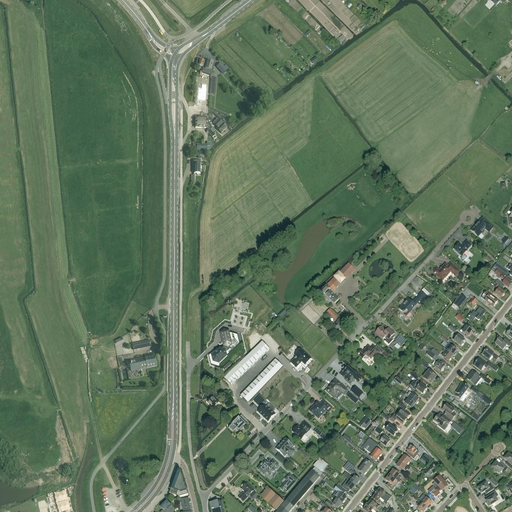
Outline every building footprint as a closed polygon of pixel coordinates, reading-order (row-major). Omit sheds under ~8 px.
[(204,61),(205,61),(197,59),(196,65),(200,66),(200,67),(202,67),(202,66),(203,67),(203,65),(204,61)] [(202,72),(202,73),(206,74),(210,76),(211,76),(211,75),(210,75),(211,71),(212,68),(213,68),(214,64),(213,63),(207,61),(206,61),(206,62),(204,61),(203,67),(202,72)] [(224,67),(220,63),(216,67),(223,74),(229,69),(226,66),(224,67)] [(227,128),(218,120),(216,122),(215,121),(213,124),(216,127),(215,129),(221,134),(227,128)] [(195,122),(195,128),(207,128),(207,131),(214,140),(217,138),(210,130),(210,123),(195,122)] [(482,218),(479,221),(476,225),(477,225),(475,227),(474,227),(471,231),(477,237),(481,233),(482,234),(483,233),(484,232),(484,231),(483,230),(485,229),(489,233),(493,228),(482,218)] [(506,246),(510,242),(506,238),(502,242),(506,246)] [(454,249),(462,257),(467,251),(466,251),(471,246),(466,241),(463,244),(464,245),(462,247),(459,244),(454,249)] [(354,269),(348,264),(339,273),(339,272),(334,277),(334,278),(330,282),(335,288),(340,283),(340,284),(345,279),(345,278),(354,269)] [(445,277),(450,272),(455,276),(459,272),(454,267),(451,270),(445,264),(439,271),(437,270),(435,270),(433,271),(434,273),(441,280),(444,276),(445,277)] [(507,273),(498,266),(496,268),(501,272),(505,276),(507,273)] [(511,284),(506,279),(507,277),(498,270),(494,274),(504,282),(502,284),(497,280),(495,283),(502,288),(504,286),(508,289),(510,286),(510,287),(511,285),(511,284)] [(504,294),(498,289),(499,287),(498,286),(496,284),(494,287),(496,289),(494,290),(496,292),(494,294),(500,298),(504,294)] [(326,286),(320,292),(322,295),(324,294),(325,294),(329,291),(328,290),(328,289),(326,286)] [(338,300),(329,290),(329,291),(325,294),(325,295),(334,304),(338,300)] [(497,302),(491,297),(492,295),(486,291),(481,298),(493,308),(497,302)] [(412,303),(408,299),(398,309),(406,316),(417,303),(419,305),(427,297),(422,292),(412,303)] [(458,308),(466,299),(461,295),(454,304),(458,308)] [(469,297),(472,300),(468,304),(473,307),(478,301),(477,301),(470,296),(469,297)] [(466,319),(471,323),(474,318),(478,321),(485,312),(479,308),(475,313),(474,312),(471,315),(470,314),(466,319)] [(326,313),(335,321),(339,317),(330,309),(326,313)] [(338,321),(331,328),(336,333),(343,326),(341,324),(342,322),(339,319),(337,321),(338,321)] [(468,337),(468,336),(469,337),(470,334),(472,331),(466,326),(466,327),(465,326),(463,328),(465,328),(462,332),(468,337)] [(394,337),(393,336),(394,334),(388,328),(385,331),(381,327),(375,333),(382,340),(385,337),(387,339),(383,342),(387,346),(393,340),(393,339),(394,337)] [(216,349),(212,352),(208,356),(211,365),(220,368),(219,365),(228,358),(227,356),(240,345),(237,336),(229,333),(229,332),(224,331),(221,334),(224,346),(224,347),(221,350),(216,349)] [(460,346),(461,346),(463,344),(462,343),(464,341),(455,333),(453,337),(454,338),(452,340),(460,346)] [(449,341),(443,335),(440,339),(446,344),(449,341)] [(511,345),(504,339),(502,342),(499,339),(494,344),(502,350),(503,348),(505,348),(506,346),(509,348),(511,345)] [(151,347),(150,340),(132,344),(133,351),(151,347)] [(229,373),(236,380),(269,349),(262,342),(229,373)] [(443,349),(444,350),(446,351),(452,356),(453,356),(454,356),(456,354),(455,353),(457,351),(447,344),(443,349)] [(365,359),(366,359),(367,359),(368,359),(369,358),(370,359),(375,354),(377,356),(380,352),(373,346),(370,348),(368,346),(363,352),(361,350),(359,351),(357,352),(357,354),(362,359),(363,358),(364,359),(365,359)] [(495,356),(493,354),(494,354),(486,348),(481,355),(489,360),(491,357),(493,358),(493,359),(496,361),(498,358),(495,356)] [(290,363),(295,368),(301,362),(305,365),(311,359),(300,349),(295,356),(296,357),(290,363)] [(437,357),(431,352),(429,350),(426,355),(437,363),(434,367),(440,372),(444,366),(442,365),(444,362),(438,357),(437,357)] [(452,356),(446,351),(444,350),(442,352),(445,354),(442,357),(448,362),(452,356)] [(154,356),(144,358),(134,360),(134,359),(130,359),(130,361),(131,363),(130,363),(130,365),(131,365),(132,366),(130,368),(131,371),(134,371),(135,370),(138,373),(140,370),(156,366),(154,356)] [(488,362),(486,365),(486,364),(478,359),(473,365),(480,371),(484,367),(486,369),(488,366),(496,372),(498,370),(488,362)] [(248,403),(282,367),(275,360),(240,396),(248,403)] [(429,366),(423,361),(420,364),(426,369),(429,366)] [(344,380),(347,383),(348,382),(352,378),(355,380),(358,383),(361,379),(347,367),(340,375),(345,380),(344,380)] [(432,373),(429,370),(422,378),(431,385),(434,382),(433,381),(436,377),(431,374),(432,373)] [(290,371),(282,379),(284,380),(281,383),(289,392),(293,388),(292,387),(299,381),(290,371)] [(472,371),(466,379),(473,385),(475,386),(478,381),(481,378),(472,371)] [(396,377),(394,380),(395,381),(400,385),(402,382),(396,377)] [(335,381),(332,384),(330,387),(329,387),(327,389),(327,390),(326,391),(330,394),(330,395),(332,397),(333,397),(334,398),(340,391),(344,394),(347,391),(335,381)] [(416,383),(412,388),(415,391),(416,390),(422,395),(427,389),(419,383),(417,381),(416,383)] [(455,393),(458,395),(456,397),(459,399),(468,388),(463,384),(455,393)] [(358,398),(363,394),(355,387),(351,392),(358,398)] [(477,395),(477,394),(479,392),(473,387),(470,390),(477,395)] [(402,391),(401,393),(404,395),(408,399),(415,404),(416,404),(417,403),(417,402),(419,400),(412,395),(413,394),(409,392),(407,395),(405,394),(405,393),(402,391)] [(219,402),(217,400),(219,398),(221,396),(217,392),(213,396),(207,402),(211,406),(212,407),(213,408),(214,407),(216,409),(220,405),(218,402),(219,402)] [(347,396),(354,402),(356,399),(349,393),(347,396)] [(275,415),(272,412),(275,410),(271,407),(269,409),(263,403),(265,400),(260,395),(254,402),(259,407),(260,406),(262,408),(257,412),(257,413),(257,412),(268,422),(268,423),(275,415),(275,414),(275,415)] [(484,396),(481,400),(489,406),(492,402),(484,396)] [(415,404),(408,399),(405,404),(411,409),(415,404)] [(318,419),(321,416),(321,415),(325,410),(328,413),(331,409),(324,403),(321,406),(317,403),(314,406),(313,407),(309,411),(315,416),(314,416),(318,419)] [(398,414),(406,420),(410,415),(404,411),(406,408),(399,403),(397,405),(399,407),(398,409),(401,411),(398,414)] [(445,417),(451,422),(456,416),(452,413),(454,411),(446,405),(442,410),(447,414),(445,417)] [(389,419),(387,417),(383,413),(381,416),(387,421),(389,419)] [(389,415),(387,417),(389,419),(394,422),(396,420),(402,425),(406,420),(398,414),(396,417),(394,415),(392,417),(389,415)] [(241,428),(248,422),(241,415),(228,428),(237,438),(244,431),(241,428)] [(451,422),(445,417),(443,420),(438,416),(434,421),(439,425),(438,426),(443,430),(446,427),(447,427),(451,422)] [(366,417),(359,425),(363,428),(370,421),(366,417)] [(301,426),(300,428),(298,426),(296,427),(295,427),(293,429),(294,430),(292,432),(301,439),(306,433),(311,428),(304,422),(301,426)] [(398,432),(389,425),(385,431),(393,437),(398,432)] [(319,437),(322,434),(316,429),(313,432),(319,437)] [(363,441),(366,437),(361,433),(357,438),(363,441)] [(379,436),(376,440),(386,447),(390,441),(384,437),(382,439),(379,436)] [(295,451),(292,449),(294,447),(291,444),(291,443),(289,441),(289,442),(285,438),(285,439),(276,449),(275,449),(284,457),(287,455),(289,458),(295,451)] [(371,454),(369,457),(375,462),(382,453),(376,448),(378,446),(370,439),(363,448),(371,454)] [(407,451),(405,453),(413,459),(419,453),(417,451),(410,446),(409,448),(408,448),(407,449),(407,450),(407,451)] [(432,461),(425,455),(422,458),(429,464),(432,461)] [(404,456),(400,461),(406,466),(410,460),(404,456)] [(321,472),(327,464),(318,458),(312,466),(321,472)] [(269,476),(275,470),(274,470),(278,465),(273,461),(269,465),(265,461),(257,469),(264,475),(266,473),(269,476)] [(366,461),(358,471),(364,475),(372,465),(366,461)] [(402,471),(403,469),(405,471),(407,469),(412,474),(414,471),(415,472),(417,471),(410,465),(408,467),(406,466),(400,461),(396,466),(402,471)] [(348,462),(346,465),(353,471),(353,470),(355,468),(348,462)] [(499,474),(502,471),(504,473),(507,469),(502,464),(500,466),(496,462),(491,467),(494,470),(493,470),(496,473),(497,473),(499,474)] [(353,471),(346,465),(343,468),(353,476),(355,473),(353,471)] [(423,473),(428,479),(436,473),(432,468),(429,470),(427,469),(423,473)] [(393,470),(389,475),(395,480),(398,482),(399,482),(400,481),(399,480),(400,478),(398,476),(399,475),(393,470)] [(312,471),(286,501),(284,502),(268,488),(260,497),(277,511),(276,511),(289,511),(296,505),(298,507),(299,505),(299,501),(320,477),(312,471)] [(173,488),(171,494),(169,494),(176,497),(178,497),(178,498),(177,498),(188,495),(186,495),(184,488),(186,488),(185,488),(184,485),(185,485),(184,485),(181,475),(179,474),(175,484),(173,484),(174,484),(173,487),(172,487),(173,488)] [(296,481),(289,475),(285,480),(287,481),(280,489),(285,493),(296,481)] [(354,476),(353,478),(348,475),(346,478),(347,479),(348,480),(355,486),(359,481),(354,476)] [(389,475),(385,480),(390,484),(388,486),(392,490),(396,484),(398,482),(395,480),(389,475)] [(433,486),(427,491),(429,493),(431,492),(443,482),(439,477),(433,481),(434,483),(432,485),(433,486)] [(347,479),(341,487),(348,492),(350,490),(351,491),(352,490),(353,490),(355,488),(354,488),(355,486),(350,482),(348,480),(347,479)] [(443,482),(431,492),(433,494),(437,490),(439,492),(441,490),(442,491),(447,486),(443,482)] [(477,489),(476,489),(478,492),(479,492),(481,494),(486,491),(487,494),(493,489),(491,485),(488,487),(486,483),(484,484),(483,483),(479,485),(480,486),(477,488),(477,489)] [(246,485),(245,484),(243,484),(242,486),(242,487),(243,488),(242,489),(244,492),(238,498),(243,502),(254,491),(247,484),(246,485)] [(415,485),(410,491),(414,494),(419,489),(415,485)] [(345,492),(343,490),(337,486),(334,490),(336,492),(333,496),(336,499),(342,503),(346,498),(343,495),(345,492)] [(378,489),(375,494),(381,498),(387,503),(387,502),(391,497),(387,495),(381,491),(380,491),(378,489)] [(485,501),(487,504),(486,504),(488,507),(489,507),(498,501),(495,498),(498,496),(495,491),(488,495),(490,498),(485,501)] [(381,498),(375,494),(371,498),(374,499),(373,500),(378,504),(379,505),(379,506),(381,508),(383,506),(379,503),(380,501),(379,500),(381,498)] [(422,503),(427,508),(428,509),(430,507),(430,505),(432,503),(426,498),(423,495),(418,500),(420,501),(422,503)] [(191,511),(190,507),(189,507),(187,498),(181,499),(179,499),(179,503),(181,503),(183,511),(191,511)] [(417,498),(415,500),(418,503),(416,504),(419,506),(417,508),(422,511),(423,511),(427,508),(422,503),(420,501),(418,500),(417,498)] [(330,508),(332,504),(326,499),(323,503),(330,508)] [(336,499),(332,504),(338,508),(339,506),(340,507),(342,504),(341,504),(342,503),(336,499)] [(369,500),(366,505),(372,509),(374,507),(377,509),(378,506),(373,502),(372,503),(369,500)] [(167,501),(163,505),(162,504),(160,507),(163,510),(161,511),(171,511),(174,509),(171,506),(167,501)] [(212,502),(209,503),(211,511),(212,511),(224,511),(221,502),(220,502),(213,504),(212,502)] [(323,508),(319,511),(329,511),(328,510),(330,508),(323,503),(321,506),(322,507),(323,508)]
